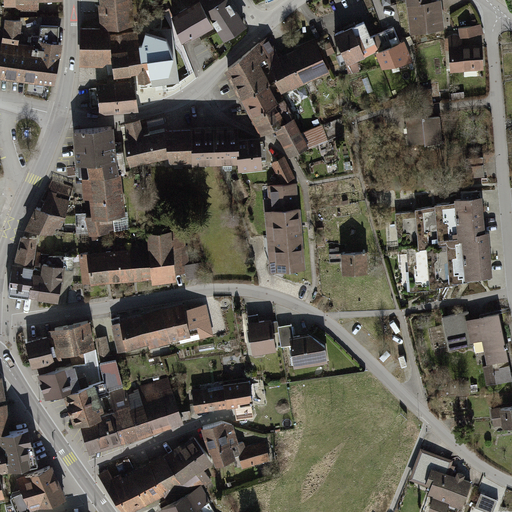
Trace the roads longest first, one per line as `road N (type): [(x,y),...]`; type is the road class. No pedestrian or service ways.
road 1 (residential): [(511,483),(484,471),(321,317),(295,304),(248,290),(204,290),(0,321)]
road 2 (residential): [(511,301),(491,16),(497,6)]
road 3 (residential): [(59,115),(117,118),(170,105),(263,28)]
road 4 (unclassified): [(0,270),(59,115)]
road 5 (primary): [(0,354),(78,470)]
road 6 (residential): [(78,470),(196,424)]
